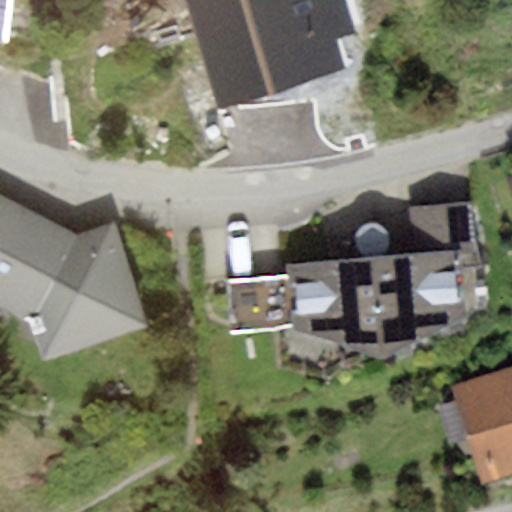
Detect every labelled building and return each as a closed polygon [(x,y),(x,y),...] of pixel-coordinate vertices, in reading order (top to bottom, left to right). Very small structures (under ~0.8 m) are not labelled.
[(0,0),(0,42),(11,44),(15,0),(0,0)] [(182,0),(206,77),(355,32),(344,0),(182,0)] [(0,194),(0,307),(28,321),(44,359),(147,329),(112,220),(75,233),(0,194)] [(466,202),(409,208),(413,250),(458,245),(459,253),(471,251),(466,202)] [(384,253),(387,249),(390,243),(390,237),(388,231),(385,227),(380,223),(374,222),(368,222),(363,224),(358,228),(355,233),(354,239),(355,245),(358,250),(362,254),(367,256),(381,254),(384,253)] [(367,256),(284,266),(292,331),(383,357),(467,316),(459,253),(458,245),(413,250),(381,254),(367,256)] [(511,368),(450,389),(482,486),(511,475),(511,368)]
